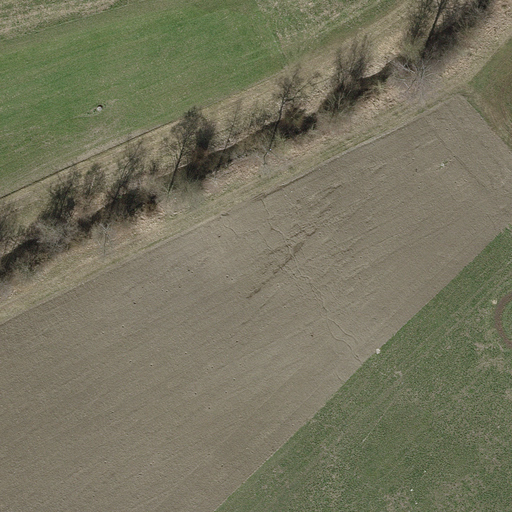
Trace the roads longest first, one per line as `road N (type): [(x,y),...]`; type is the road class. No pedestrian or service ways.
road 1 (track): [(511,139),(460,83),(0,308)]
road 2 (track): [(402,0),(332,53),(0,204)]
